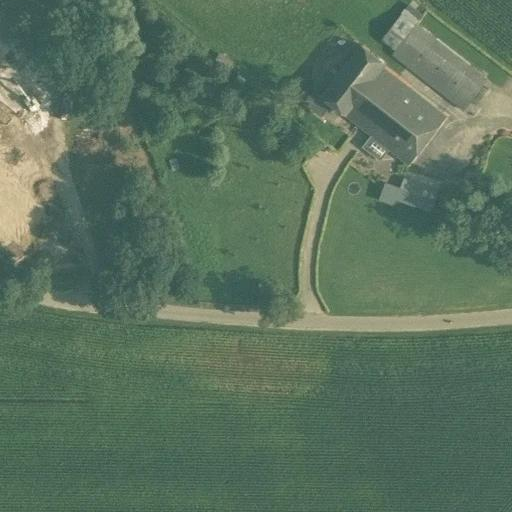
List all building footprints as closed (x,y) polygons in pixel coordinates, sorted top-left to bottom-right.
[(463,111),(487,81),(415,25),(391,55),(463,111)] [(344,115),(382,67),(385,63),(361,45),(321,97),(344,115)] [(0,92),(27,110),(50,74),(7,46),(0,56),(0,92)] [(382,67),(344,115),(409,166),(446,116),(382,67)] [(408,204),(416,182),(403,178),(395,200),(408,204)]
